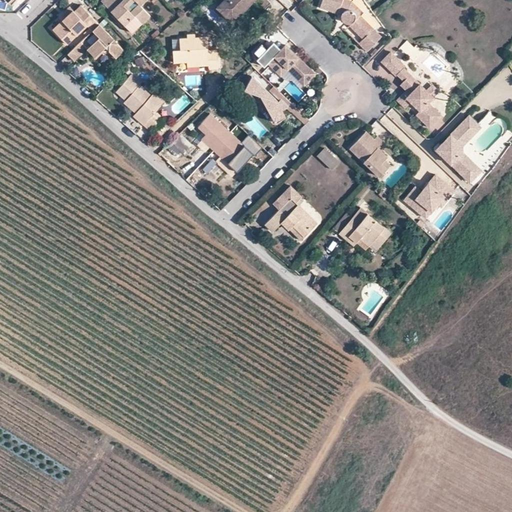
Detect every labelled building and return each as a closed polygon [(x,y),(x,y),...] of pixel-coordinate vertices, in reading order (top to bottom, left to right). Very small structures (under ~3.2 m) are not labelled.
[(148,14),(139,4),(135,0),(105,0),(103,3),(110,11),(112,9),(124,22),(123,24),(130,31),(148,14)] [(267,0),(221,0),(215,6),(231,22),(252,0),(262,10),(266,5),(269,2),(267,0)] [(363,39),(359,43),(367,51),(381,36),(359,15),(359,10),(350,1),(345,0),(321,0),(319,8),(337,13),(338,10),(343,11),(341,13),(340,15),(340,17),(341,19),(342,21),(343,22),(344,23),(345,24),(348,24),(349,24),(350,24),(349,25),(363,39)] [(90,31),(98,24),(79,5),(74,11),(73,11),(72,10),(61,21),(52,30),(65,43),(84,25),(90,31)] [(57,18),(61,21),(72,10),(73,11),(74,11),(72,10),(68,6),(57,18)] [(120,26),(123,24),(124,22),(112,9),(110,11),(108,13),(120,26)] [(122,49),(98,24),(90,31),(66,54),(72,60),(86,48),(93,56),(100,50),(107,50),(113,57),(122,49)] [(345,30),(359,43),(363,39),(349,25),(345,30)] [(157,29),(150,34),(153,38),(160,32),(157,29)] [(171,48),(174,62),(186,61),(187,66),(207,64),(208,68),(218,67),(216,49),(209,50),(208,34),(196,35),(196,31),(187,32),(188,36),(181,37),(182,47),(171,48)] [(285,45),(276,54),(270,48),(261,57),(280,76),(287,68),(304,84),(314,74),(298,57),(289,49),(285,45)] [(427,118),(423,122),(431,130),(443,117),(430,104),(435,99),(405,70),(407,68),(392,53),(382,63),(391,71),(397,78),(399,76),(405,83),(411,88),(415,92),(408,99),(405,96),(399,102),(407,110),(413,104),(422,113),(427,118)] [(137,65),(143,62),(140,57),(134,60),(137,65)] [(145,102),(150,96),(129,76),(115,91),(125,100),(123,102),(135,113),(132,115),(150,131),(162,118),(155,111),(145,102)] [(250,76),(243,89),(258,95),(274,122),(284,116),(276,101),(250,76)] [(407,93),(405,96),(408,99),(415,92),(411,88),(405,83),(401,87),(407,93)] [(153,92),(150,96),(145,102),(155,111),(163,101),(153,92)] [(309,120),(283,96),(278,101),(289,111),(290,111),(305,124),(309,120)] [(395,107),(381,119),(411,152),(418,146),(410,137),(416,131),(395,107)] [(418,117),(423,122),(427,118),(422,113),(418,117)] [(205,135),(201,139),(202,140),(210,147),(220,156),(237,171),(253,154),(255,156),(262,148),(249,136),(242,143),(210,114),(198,128),(205,135)] [(461,143),(479,124),(470,115),(443,143),(437,150),(471,183),(478,176),(466,165),(469,162),(461,154),(461,143)] [(380,120),(372,126),(379,135),(386,130),(380,120)] [(482,127),(479,124),(461,143),(461,154),(469,162),(466,165),(478,176),(483,170),(464,153),(464,144),(482,127)] [(379,177),(386,170),(381,164),(385,160),(387,158),(377,148),(383,142),(377,136),(374,139),(371,136),(365,131),(349,148),(379,177)] [(205,152),(210,147),(202,140),(197,145),(205,152)] [(331,169),(337,162),(324,149),(317,155),(331,169)] [(232,176),(237,171),(220,156),(216,162),(232,176)] [(390,166),(385,160),(381,164),(386,170),(390,166)] [(404,200),(420,215),(426,208),(431,213),(438,205),(444,197),(448,201),(455,192),(436,176),(429,183),(421,192),(415,187),(404,200)] [(264,224),(272,231),(280,223),(283,220),(291,227),(292,226),(304,236),(317,223),(296,202),(301,196),(289,185),(272,204),(278,209),(264,224)] [(441,208),(448,201),(444,197),(438,205),(441,208)] [(351,231),(359,237),(368,245),(370,243),(375,238),(382,243),(390,232),(367,213),(360,207),(338,233),(345,238),(348,235),(351,231)] [(425,219),(431,213),(426,208),(420,215),(425,219)] [(289,230),(291,227),(283,220),(280,223),(288,230),(289,230)] [(300,240),(304,236),(292,226),(291,227),(289,230),(300,240)] [(356,241),(359,237),(351,231),(348,235),(356,241)] [(381,243),(382,243),(375,238),(370,243),(377,248),(381,243)]
